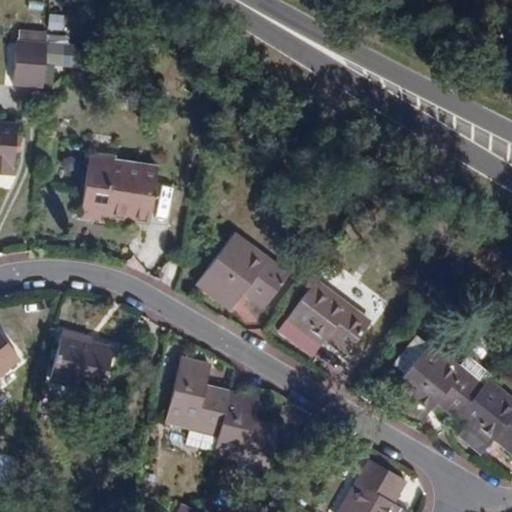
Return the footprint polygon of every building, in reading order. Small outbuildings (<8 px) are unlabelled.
[(48,41),(18,40),(16,85),(46,86),(46,65),(48,41)] [(88,45),(48,41),(46,65),(86,68),(88,45)] [(0,174),(13,175),(17,121),(0,119),(0,174)] [(113,157),(86,155),(85,166),(102,168),(103,162),(113,163),(113,157)] [(103,162),(102,168),(85,166),(81,206),(105,209),(105,216),(107,216),(152,221),(159,169),(113,163),(103,162)] [(105,216),(105,209),(81,206),(79,220),(105,223),(107,216),(105,216)] [(245,292),(266,307),(291,273),(235,232),(198,283),(233,309),(245,292)] [(348,356),(372,322),(317,280),(279,330),(314,356),(327,340),(348,356)] [(244,297),(235,311),(250,322),(260,307),(244,297)] [(49,380),(102,393),(113,349),(84,341),(85,336),(63,329),(49,380)] [(418,334),(393,364),(405,373),(429,344),(418,334)] [(425,418),(439,401),(457,417),(484,384),(431,341),(429,344),(405,373),(391,391),(425,418)] [(0,350),(0,385),(3,383),(0,379),(0,371),(11,363),(0,350)] [(166,421),(219,434),(230,390),(207,384),(211,363),(182,356),(166,421)] [(511,451),(511,396),(488,378),(484,384),(457,417),(466,425),(459,435),(481,454),(495,437),(511,451)] [(255,420),(259,398),(230,390),(219,434),(215,454),(270,467),(279,425),(255,420)] [(409,511),(394,502),(406,480),(372,459),(341,511),(409,511)]
